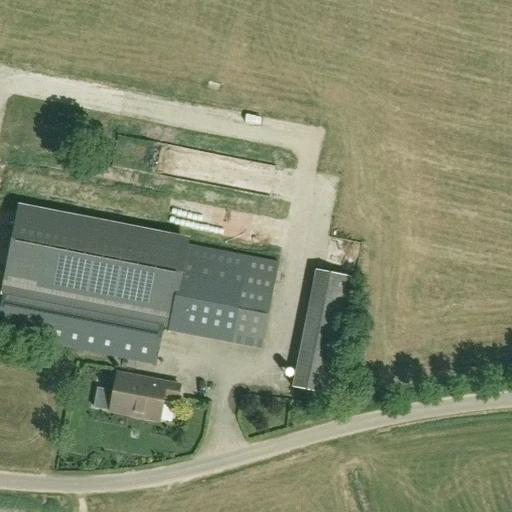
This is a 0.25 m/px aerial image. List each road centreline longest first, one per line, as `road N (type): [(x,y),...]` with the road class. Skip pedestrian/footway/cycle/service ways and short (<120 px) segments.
road 1 (unclassified): [(511,404),(418,414),(151,483),(0,481)]
road 2 (unknown): [(187,473),(187,390),(274,318),(291,226)]
